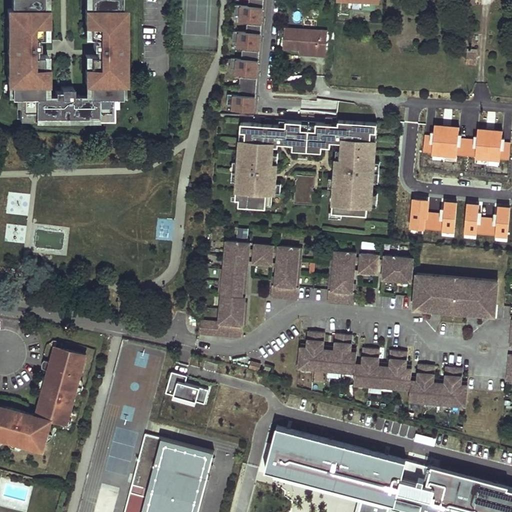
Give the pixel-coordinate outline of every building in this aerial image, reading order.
[(43,0),(12,0),(12,7),(8,7),(8,16),(12,15),(12,37),(8,37),(8,52),(12,53),(12,74),(8,74),(8,82),(12,82),(12,96),(16,96),(20,96),(20,105),(20,119),(37,119),(37,115),(43,115),(90,115),(97,115),(97,119),(114,119),(114,106),(114,96),(118,96),(122,96),(121,83),(126,83),(126,75),(122,75),(122,53),(126,53),(126,38),(122,38),(122,16),(126,16),(126,8),(122,8),(121,0),(89,0),(90,7),(86,8),(85,22),(90,22),(90,36),(97,36),(97,39),(94,39),(93,47),(97,47),(97,54),(90,54),(90,68),(85,68),(85,82),(90,82),(89,95),(79,95),(79,94),(73,93),(73,85),(61,85),(61,89),(55,89),(55,95),(43,95),(44,82),(48,82),(48,68),(44,68),(44,54),(37,54),(37,47),(40,47),(40,39),(37,39),(37,36),(44,36),(44,22),(48,22),(48,7),(44,7),(43,0)] [(263,0),(249,0),(249,6),(236,5),(235,15),(241,15),(248,16),(248,21),(262,22),(263,0)] [(355,20),(371,21),(371,13),(355,12),(355,20)] [(262,25),(248,24),(247,32),(234,31),(233,41),(238,41),(246,42),(246,47),(260,48),(262,25)] [(332,32),(289,28),(287,48),(305,50),(321,51),(321,55),(329,56),(332,32)] [(260,52),(243,50),(242,58),(231,57),(231,67),(236,68),(244,69),(244,74),(258,75),(260,52)] [(478,54),(468,52),(466,62),(476,63),(478,54)] [(257,78),(241,77),(239,94),(229,93),(228,103),(233,104),(241,104),(241,109),(255,111),(257,78)] [(333,116),(327,116),(326,122),(325,145),(331,145),(331,140),(339,140),(339,136),(342,136),(342,139),(346,139),(346,133),(340,133),(340,132),(340,123),(333,122),(333,116)] [(285,142),(287,119),(280,118),(280,124),(279,134),(273,133),(272,143),(279,143),(279,141),(285,142)] [(287,119),(285,142),(294,143),(322,145),(325,145),(326,122),(317,121),(317,122),(316,128),(302,127),(302,121),(302,120),(287,119)] [(336,186),(334,211),(344,211),(369,213),(370,205),(373,205),(373,204),(374,191),(375,180),(376,160),(377,151),(372,151),(373,130),(378,130),(379,122),(340,119),(340,123),(340,132),(340,133),(346,133),(346,139),(342,139),(342,136),(339,136),(339,140),(344,141),(343,149),(343,158),(338,157),(337,177),(336,186)] [(238,180),(237,197),(240,197),(240,204),(266,206),(267,203),(267,191),(273,191),(275,192),(275,191),(276,181),(277,162),(272,161),(273,153),(274,144),(279,145),(279,143),(272,143),(273,133),(279,134),(280,124),(242,121),(241,130),(247,130),(245,151),(240,150),(239,160),(238,180)] [(318,172),(298,171),(298,176),(300,177),(298,179),(296,202),(316,203),(317,191),(315,187),(317,186),(318,172)] [(251,242),(230,240),(229,255),(228,269),(224,268),(223,280),(222,293),(225,293),(224,307),(223,322),(243,323),(245,309),(246,300),(246,295),(243,295),(244,282),(245,270),(248,271),(249,264),(249,260),(250,253),(251,248),(251,242)] [(274,244),(261,243),(261,247),(255,246),(255,248),(255,254),(254,260),(254,261),(272,263),(272,262),(273,254),(274,248),(274,244)] [(297,285),(300,247),(279,245),(279,249),(278,254),(277,262),(277,267),(276,275),(276,283),(297,285)] [(356,256),(357,252),(336,250),(332,288),(353,290),(354,282),(355,273),(355,268),(356,261),(356,256)] [(379,272),(380,254),(362,252),(361,256),(361,262),(360,270),(371,271),(379,272)] [(411,277),(413,257),(385,254),(383,275),(411,277)] [(496,309),(498,279),(417,272),(415,302),(424,302),(424,308),(424,309),(432,310),(432,303),(451,305),(451,310),(451,311),(459,312),(459,311),(459,306),(478,307),(477,312),(477,314),(485,314),(485,313),(486,308),(496,309)] [(276,283),(273,283),(272,295),(298,298),(299,285),(297,285),(276,283)] [(332,288),(329,288),(328,301),(355,303),(356,290),(353,290),(332,288)] [(220,321),(202,319),(201,332),(243,336),(243,323),(223,322),(219,321),(220,321)] [(308,346),(301,346),(300,364),(314,365),(328,366),(341,368),(356,370),(357,362),(357,359),(357,351),(351,350),(352,334),(337,332),(336,346),(335,349),(329,348),(323,348),(324,345),(325,331),(309,330),(308,346)] [(64,348),(55,346),(53,354),(64,348)] [(357,362),(356,370),(356,373),(355,380),(369,382),(383,383),(397,384),(411,385),(412,379),(412,376),(413,367),(406,367),(408,350),(392,349),(391,362),(391,365),(385,365),(378,364),(379,361),(380,348),(364,346),(363,360),(363,363),(357,362)] [(0,437),(44,449),(52,418),(67,422),(86,354),(64,348),(53,354),(51,361),(49,360),(47,369),(49,370),(37,414),(7,406),(0,410),(0,437)] [(261,363),(251,361),(250,366),(260,369),(261,363)] [(418,379),(412,379),(411,385),(411,389),(410,396),(424,397),(438,399),(452,400),(466,401),(468,384),(461,383),(462,367),(447,365),(446,378),(446,382),(440,381),(434,381),(434,378),(435,364),(420,363),(418,377),(418,379)] [(294,393),(293,398),(305,401),(306,396),(294,393)] [(254,410),(203,397),(196,425),(247,438),(254,410)] [(305,412),(403,436),(407,421),(309,397),(305,412)] [(124,405),(120,416),(131,420),(135,410),(124,405)] [(268,468),(428,511),(511,511),(511,486),(280,424),(268,468)] [(200,511),(215,450),(148,433),(127,511),(200,511)] [(387,511),(389,508),(362,501),(359,511),(387,511)]
